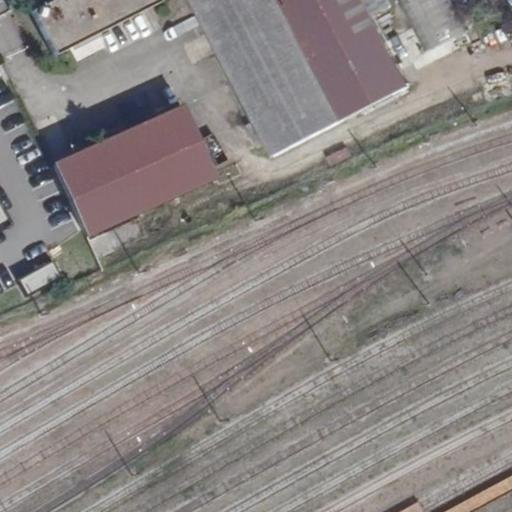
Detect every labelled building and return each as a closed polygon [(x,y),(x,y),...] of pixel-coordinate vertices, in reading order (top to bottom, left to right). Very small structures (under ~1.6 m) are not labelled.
[(158,3),(156,0),(55,0),(30,13),(52,57),(158,3)] [(195,0),(275,156),(406,88),(369,16),(391,5),(388,0),(195,0)] [(410,0),(434,47),(466,31),(450,0),(410,0)] [(450,0),(466,31),(476,26),(462,0),(450,0)] [(411,30),(397,37),(407,57),(412,55),(418,68),(466,44),(462,35),(423,55),(411,30)] [(209,181),(170,108),(38,166),(79,240),(209,181)] [(14,280),(20,293),(53,278),(46,265),(14,280)]
